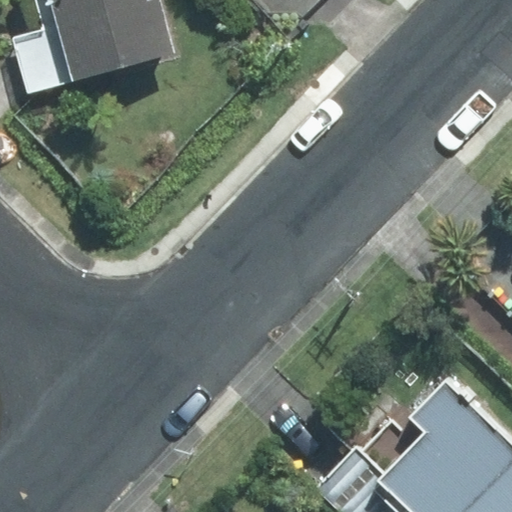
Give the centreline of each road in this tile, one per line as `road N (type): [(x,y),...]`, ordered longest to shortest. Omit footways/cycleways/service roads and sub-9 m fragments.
road 1 (residential): [(116,406),(507,0)]
road 2 (residential): [(0,293),(116,406)]
road 3 (residential): [(21,511),(116,406)]
